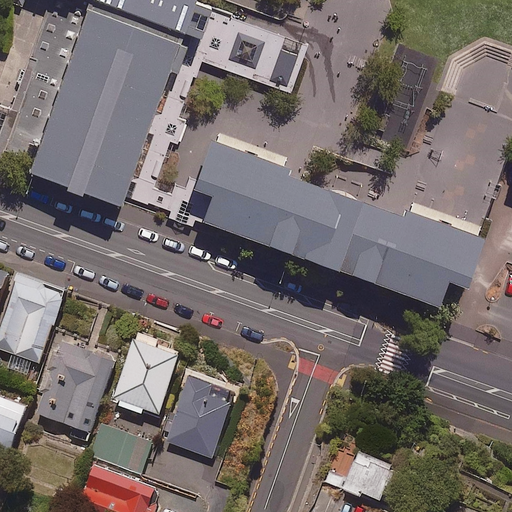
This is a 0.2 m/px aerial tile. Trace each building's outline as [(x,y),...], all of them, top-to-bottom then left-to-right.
[(185,0),(120,0),(179,20),(185,0)] [(321,37),(219,2),(200,54),(303,89),(321,37)] [(187,39),(86,4),(29,169),(130,204),(187,39)] [(489,237),(212,142),(197,185),(219,193),(208,224),(442,304),(452,280),(470,287),(489,237)] [(0,311),(14,277),(0,271),(0,311)] [(69,297),(25,279),(0,340),(0,348),(42,365),(69,297)] [(165,342),(143,333),(116,404),(147,416),(149,413),(164,418),(187,359),(162,349),(165,342)] [(69,435),(90,443),(119,361),(63,342),(61,349),(55,347),(40,392),(45,394),(38,414),(72,426),(69,435)] [(222,387),(189,374),(163,439),(216,461),(238,407),(217,398),(222,387)] [(32,409),(0,397),(0,462),(10,466),(32,409)] [(154,444),(103,425),(91,455),(142,475),(154,444)] [(367,500),(370,496),(395,507),(410,472),(363,451),(352,477),(333,468),(326,482),(367,500)] [(158,511),(162,503),(156,501),(160,490),(97,467),(82,508),(93,511),(158,511)]
